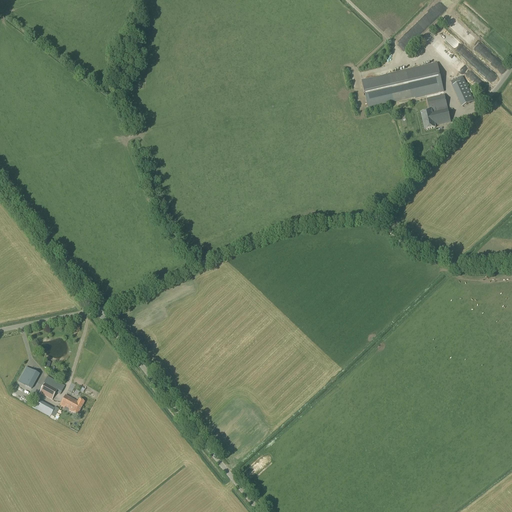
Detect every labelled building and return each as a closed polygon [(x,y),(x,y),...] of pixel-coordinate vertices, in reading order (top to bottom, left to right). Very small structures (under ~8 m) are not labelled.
[(439,10),(434,6),(425,17),(430,21),(439,10)] [(424,44),(414,47),(415,51),(414,52),(416,60),(425,56),(424,54),(427,53),(424,44)] [(485,64),(479,58),(477,60),(469,53),(465,58),(480,70),(485,64)] [(505,66),(497,56),(491,60),(499,71),(505,66)] [(368,109),(415,98),(416,99),(444,93),(444,91),(437,63),(361,81),(368,109)] [(463,107),(474,102),(462,77),(451,82),(463,107)] [(425,131),(435,128),(435,126),(450,123),(444,95),(427,99),(430,111),(421,113),(425,131)] [(153,323),(147,328),(154,336),(160,331),(153,323)] [(27,370),(20,383),(32,389),(39,376),(27,370)] [(60,395),(65,386),(47,377),(44,383),(45,383),(39,394),(52,400),(56,393),(60,395)] [(78,405),(82,408),(84,402),(79,400),(78,402),(66,396),(63,400),(75,407),(76,407),(77,408),(78,405)] [(55,410),(54,409),(36,400),(32,407),(50,417),(54,419),(57,413),(60,415),(62,411),(58,409),(58,410),(55,409),(55,410)] [(76,407),(75,407),(63,400),(60,406),(77,415),(82,408),(78,405),(77,408),(76,407)]
